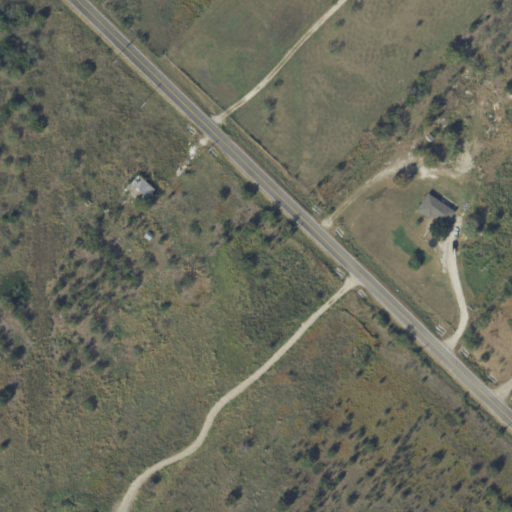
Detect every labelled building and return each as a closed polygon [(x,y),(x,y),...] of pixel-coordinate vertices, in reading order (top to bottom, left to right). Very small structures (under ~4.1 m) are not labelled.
[(442,153),(422,134),(428,128),(451,149),(445,156),(442,153)] [(407,145),(414,138),(423,146),(416,153),(407,145)] [(140,205),(125,191),(137,177),(155,192),(142,207),(140,205)] [(445,205),(455,212),(445,227),(432,217),(430,220),(416,211),(428,193),(445,205)] [(448,200),(448,201),(445,205),(440,201),(443,197),(448,200)] [(468,221),(460,217),(470,199),(478,204),(468,221)] [(143,239),(147,233),(153,237),(149,243),(143,239)]
